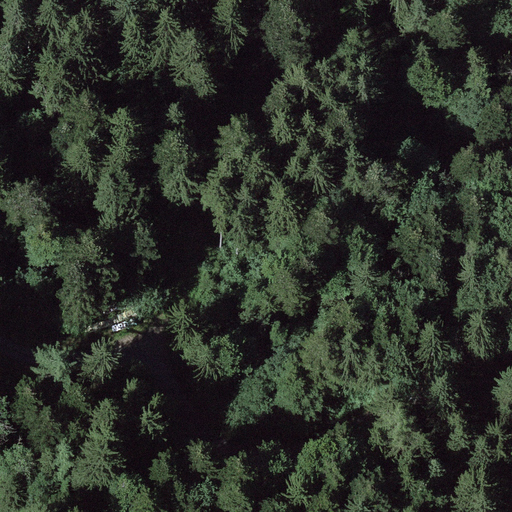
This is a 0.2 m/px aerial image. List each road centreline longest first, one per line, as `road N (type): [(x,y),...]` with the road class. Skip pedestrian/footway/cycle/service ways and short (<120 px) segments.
road 1 (track): [(0,343),(45,365),(140,363),(170,376),(209,443),(233,461),(281,470),(399,433),(511,383)]
road 2 (track): [(140,363),(364,16)]
